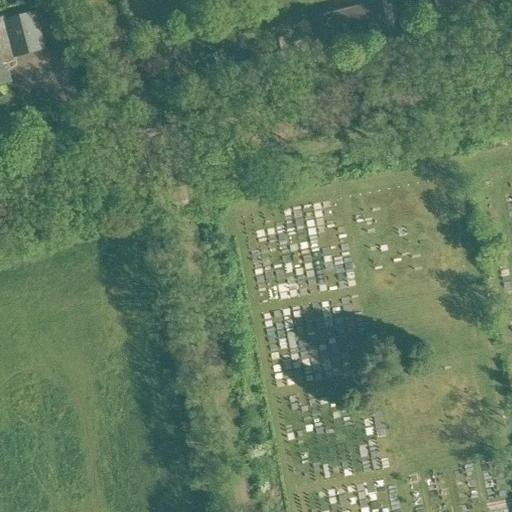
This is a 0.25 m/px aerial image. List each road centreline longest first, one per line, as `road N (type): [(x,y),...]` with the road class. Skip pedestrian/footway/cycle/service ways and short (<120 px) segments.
road 1 (unclassified): [(243,511),(167,160)]
road 2 (unclassified): [(167,160),(511,70)]
road 3 (unclassified): [(167,160),(97,0)]
road 4 (unclassified): [(0,204),(167,160)]
